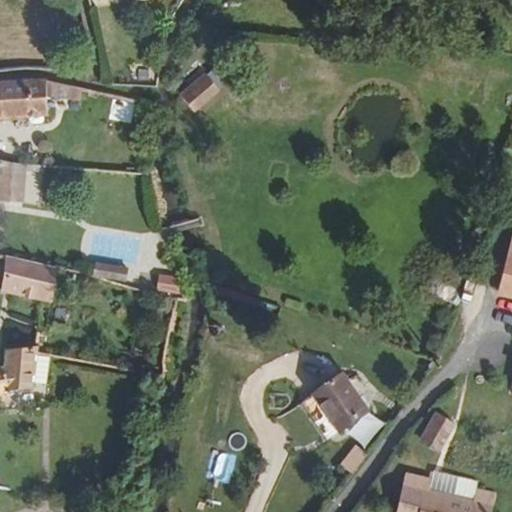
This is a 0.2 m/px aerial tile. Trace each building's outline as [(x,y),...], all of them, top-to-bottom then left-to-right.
[(220,91),(205,74),(179,96),(194,114),(220,91)] [(0,126),(59,121),(56,91),(0,96),(0,126)] [(0,162),(0,211),(22,215),(25,168),(0,162)] [(32,217),(53,220),(55,192),(34,189),(32,217)] [(131,267),(95,260),(92,275),(128,282),(131,267)] [(51,304),(56,272),(8,261),(1,294),(51,304)] [(46,391),(46,384),(47,358),(47,354),(17,353),(17,373),(17,397),(22,397),(46,391)] [(60,385),(60,361),(47,358),(46,384),(60,385)] [(0,375),(0,378),(5,399),(10,398),(17,397),(17,373),(0,375)] [(346,377),(316,395),(339,435),(369,417),(346,377)] [(17,397),(10,398),(12,408),(23,407),(22,397),(17,397)] [(454,424),(436,413),(416,446),(435,457),(454,424)] [(368,457),(355,446),(339,465),(353,476),(368,457)] [(432,462),(425,482),(468,495),(472,485),(475,476),(432,462)] [(409,511),(483,511),(491,491),(472,485),(468,495),(425,482),(422,481),(424,472),(408,468),(396,506),(410,511),(409,511)]
